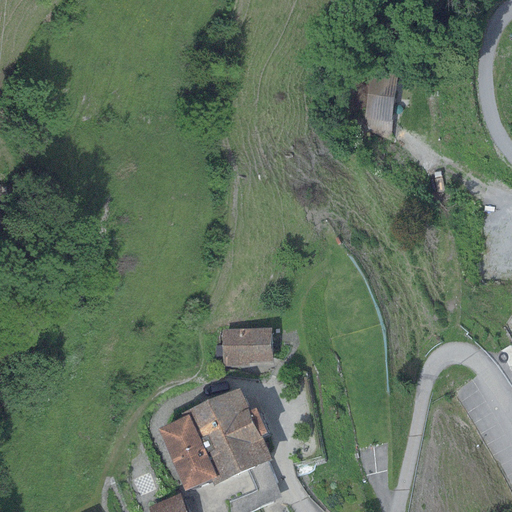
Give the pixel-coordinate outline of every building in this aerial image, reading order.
[(406,79),(373,75),(366,121),(368,121),(367,131),(395,135),(396,125),(399,125),(406,79)] [(511,211),(479,216),(488,282),(511,278),(511,211)] [(280,332),(228,332),(228,346),(216,346),(216,357),(228,357),(228,369),(254,369),(254,365),(280,365),(280,332)] [(511,376),(511,337),(496,345),(511,376)] [(196,425),(172,435),(198,496),(222,486),(224,491),(286,466),(256,394),(193,420),(196,425)] [(194,511),(189,497),(155,510),(155,511),(194,511)]
